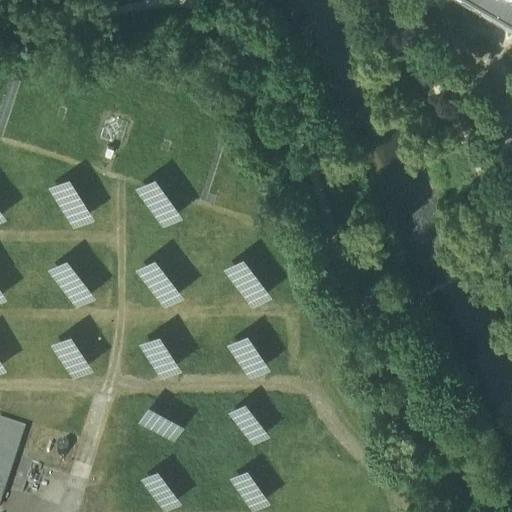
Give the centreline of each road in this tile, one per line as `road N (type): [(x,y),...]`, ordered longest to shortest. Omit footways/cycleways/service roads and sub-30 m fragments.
road 1 (track): [(0,388),(304,387)]
road 2 (track): [(0,319),(277,309)]
road 3 (track): [(0,238),(120,240),(120,319),(108,388)]
